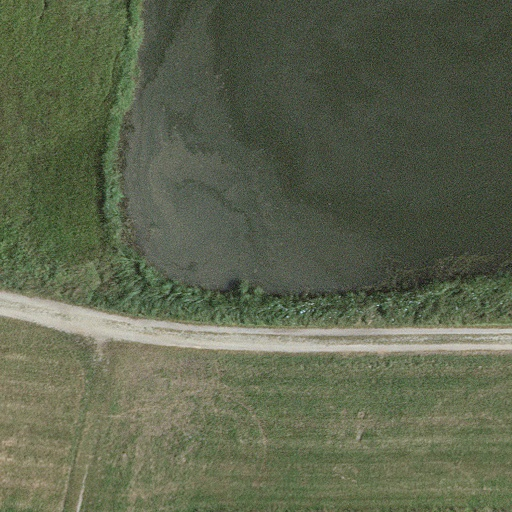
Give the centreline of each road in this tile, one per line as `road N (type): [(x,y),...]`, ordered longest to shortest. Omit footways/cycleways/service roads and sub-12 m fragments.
road 1 (track): [(511,343),(234,342),(107,331),(0,308)]
road 2 (track): [(64,511),(107,331)]
